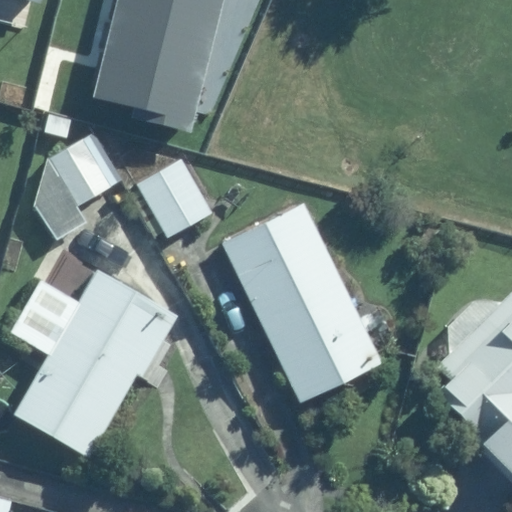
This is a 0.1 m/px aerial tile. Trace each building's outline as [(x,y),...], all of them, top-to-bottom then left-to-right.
[(53,0),(1,0),(1,3),(49,15),(53,0)] [(29,23),(0,14),(0,65),(16,70),(29,23)] [(107,191),(77,142),(45,162),(75,211),(107,191)] [(183,167),(139,186),(161,238),(205,219),(183,167)] [(376,367),(299,210),(218,249),(295,407),(376,367)] [(138,381),(168,325),(87,282),(74,306),(33,284),(3,341),(41,361),(7,425),(85,466),(132,378),(138,381)] [(511,292),(511,291),(492,312),(468,306),(442,328),(446,361),(437,371),(449,382),(428,405),(511,482),(511,292)]
